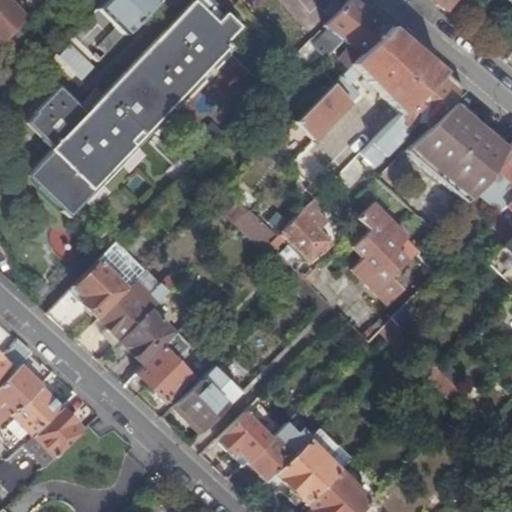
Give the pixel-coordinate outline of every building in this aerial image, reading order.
[(239,28),(209,0),(193,0),(84,114),(58,88),(25,122),(51,148),(26,174),(68,213),(79,202),(77,200),(129,146),(126,143),(136,133),(143,140),(230,50),(223,43),(239,28)] [(154,0),(105,0),(130,25),(154,0)] [(370,15),(351,0),(344,8),(332,20),(325,28),(328,31),(313,46),(326,59),(343,42),(370,15)] [(332,0),(322,10),(332,20),(344,8),(335,0),(332,0)] [(431,0),(443,10),(451,0),(431,0)] [(511,27),(492,51),(503,61),(511,51),(511,0),(506,0),(511,5),(511,27)] [(0,47),(22,25),(0,2),(0,47)] [(388,28),(370,15),(343,42),(348,45),(342,51),(344,53),(337,60),(346,70),(388,28)] [(440,72),(388,28),(346,70),(338,78),(346,87),(358,75),(362,79),(358,83),(364,89),(368,86),(398,114),(440,72)] [(54,58),(78,81),(92,67),(67,44),(54,58)] [(0,96),(4,101),(24,80),(0,55),(0,96)] [(463,91),(440,72),(398,114),(359,152),(373,166),(405,134),(405,130),(414,121),(423,121),(428,126),(454,101),(463,91)] [(346,87),(338,78),(331,85),(339,93),(346,87)] [(339,93),(331,85),(317,98),(301,115),(293,123),(311,140),(348,103),(339,93)] [(480,127),(454,101),(428,126),(402,152),(458,208),(476,189),(485,179),(499,155),(503,151),(490,137),(479,149),(469,138),(480,127)] [(263,122),(260,119),(250,129),(267,144),(277,134),(263,122)] [(490,137),(480,127),(469,138),(479,149),(490,137)] [(511,140),(503,151),(499,155),(485,179),(476,189),(498,211),(511,197),(511,140)] [(220,193),(215,198),(239,219),(248,210),(224,188),(219,193),(220,193)] [(511,197),(498,211),(491,218),(510,237),(511,234),(511,197)] [(400,235),(365,200),(351,214),(362,227),(346,244),(357,255),(346,266),(381,301),(395,287),(384,276),(401,258),(389,246),(400,235)] [(308,202),(299,211),(318,231),(327,223),(308,202)] [(239,219),(266,243),(267,242),(275,234),(248,210),(239,219)] [(299,211),(278,231),(307,260),(327,240),(318,231),(299,211)] [(510,237),(491,218),(484,225),(503,244),(510,237)] [(511,234),(510,237),(503,244),(486,261),(511,287),(511,234)] [(131,283),(103,255),(96,262),(124,290),(131,283)] [(78,302),(95,319),(124,290),(96,262),(71,288),(82,298),(78,302)] [(95,319),(118,341),(122,336),(148,310),(152,306),(165,293),(180,278),(174,271),(147,296),(133,281),(131,283),(124,290),(95,319)] [(171,298),(165,293),(152,306),(158,311),(171,298)] [(131,345),(127,349),(140,362),(170,332),(148,310),(122,336),(131,345)] [(408,338),(390,318),(378,330),(396,350),(399,347),(408,338)] [(122,336),(118,341),(127,349),(131,345),(122,336)] [(438,370),(408,338),(399,347),(429,379),(438,370)] [(0,375),(3,379),(15,366),(28,354),(13,340),(0,353),(0,352),(0,375)] [(166,342),(135,373),(148,386),(152,390),(165,404),(193,376),(176,359),(169,352),(173,349),(166,342)] [(180,356),(173,349),(169,352),(176,359),(180,356)] [(0,421),(7,415),(37,386),(15,366),(3,379),(0,381),(0,421)] [(174,404),(200,431),(238,393),(211,367),(174,404)] [(469,402),(438,370),(429,379),(459,411),(469,402)] [(470,401),(478,392),(467,382),(459,390),(470,401)] [(28,438),(59,408),(37,386),(7,415),(28,438)] [(490,420),(470,401),(469,402),(459,411),(456,415),(476,433),(490,420)] [(174,404),(171,407),(197,434),(200,431),(174,404)] [(21,444),(42,466),(77,432),(69,424),(71,421),(59,408),(28,438),(21,444)] [(234,452),(244,462),(269,437),(243,411),(215,439),(231,455),(234,452)] [(0,441),(12,453),(21,444),(28,438),(7,415),(0,421),(0,441)] [(272,473),(304,504),(337,471),(324,458),(335,447),(317,429),(303,442),(300,445),(291,454),(272,473)] [(244,462),(264,481),(272,473),(291,454),(271,435),(269,437),(244,462)] [(300,445),(303,442),(298,437),(295,440),(300,445)] [(511,474),(493,457),(487,463),(511,488),(511,474)] [(305,511),(310,508),(313,511),(358,511),(368,502),(337,471),(304,504),(295,511),(305,511)]
